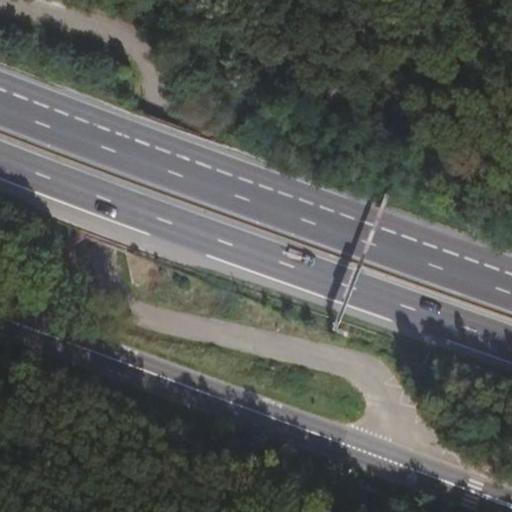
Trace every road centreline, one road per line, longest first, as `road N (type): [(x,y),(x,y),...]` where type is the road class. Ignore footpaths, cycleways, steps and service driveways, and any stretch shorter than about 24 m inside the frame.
road 1 (unclassified): [(0,1),(100,26),(134,62),(142,117),(96,237),(97,272),(108,294),(169,326),(364,374),(393,409),(395,467)]
road 2 (trunk): [(0,160),(511,347)]
road 3 (trunk): [(511,284),(0,102)]
road 4 (secondary): [(395,467),(0,319)]
road 5 (secondary): [(511,509),(395,467)]
